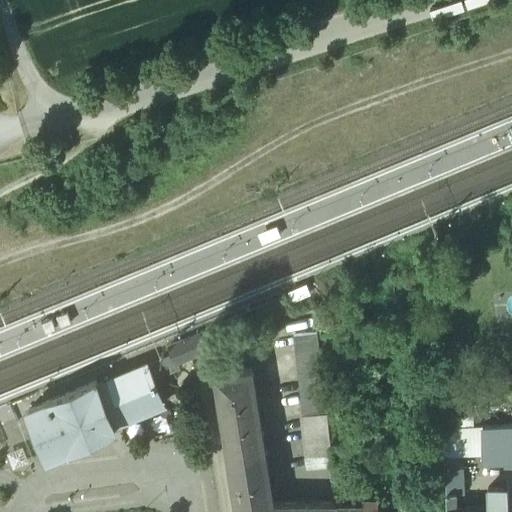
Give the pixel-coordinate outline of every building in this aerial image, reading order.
[(288,296),(249,311),(255,327),(294,312),(288,296)] [(67,311),(56,315),(61,326),(71,322),(67,311)] [(46,320),(41,322),(45,332),(56,328),(52,317),(46,320)] [(198,333),(170,345),(174,354),(177,361),(205,350),(198,333)] [(332,465),(331,461),(330,445),(318,333),(294,334),(307,468),(332,465)] [(174,354),(147,366),(153,379),(180,368),(177,361),(174,354)] [(147,364),(98,384),(110,407),(114,423),(163,403),(153,379),(147,366),(147,364)] [(337,511),(336,502),(272,501),(250,368),(214,373),(236,511),(337,511)] [(96,380),(29,408),(48,454),(115,427),(114,423),(110,407),(98,384),(96,380)] [(511,424),(482,425),(482,451),(482,461),(511,460),(511,424)] [(444,427),(444,452),(462,451),(482,451),(482,425),(444,427)] [(462,451),(444,452),(446,492),(456,492),(456,493),(464,493),(462,451)] [(509,511),(508,486),(488,487),(489,506),(489,511),(509,511)] [(456,492),(446,492),(447,508),(456,508),(456,493),(456,492)] [(378,497),(363,497),(363,502),(336,502),(337,511),(379,511),(379,502),(378,502),(378,497)]
